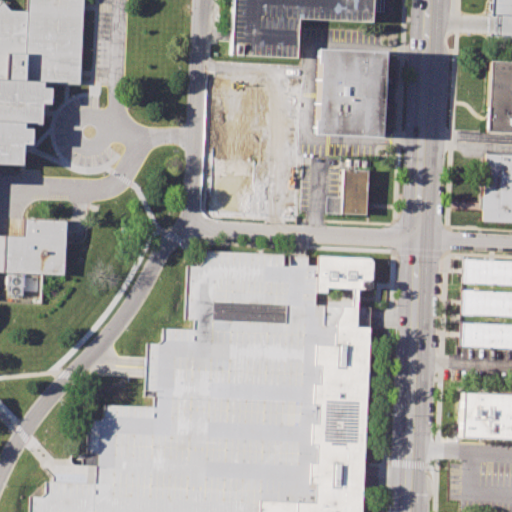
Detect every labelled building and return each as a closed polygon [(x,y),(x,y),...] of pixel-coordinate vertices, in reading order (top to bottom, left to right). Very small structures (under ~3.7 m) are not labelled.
[(0,78),(42,80),(65,81),(78,82),(78,81),(79,76),(79,72),(81,0),(25,0),(25,11),(9,10),(1,1),(0,1),(0,78)] [(228,53),(230,0),(378,0),(378,10),(368,10),(368,21),(295,18),(293,56),(228,53)] [(511,0),(492,0),(490,48),(511,49),(511,0)] [(314,48),(379,52),(375,135),(310,132),(314,48)] [(487,61),(511,61),(511,130),(483,129),(487,61)] [(208,213),(292,215),(297,89),(283,89),(284,82),(256,81),(256,75),(213,73),(208,213)] [(0,163),(21,164),(22,147),(22,145),(29,145),(30,123),(40,123),(40,103),(49,103),(49,86),(42,85),(42,80),(0,78),(0,163)] [(484,153),(511,153),(511,220),(480,220),(484,153)] [(324,194),(341,195),(341,169),(367,169),(366,215),(323,213),(324,194)] [(0,232),(18,233),(19,218),(64,219),(63,233),(62,274),(41,274),(40,303),(0,302),(0,232)] [(27,511),(28,495),(40,495),(44,492),(44,481),(93,483),(94,470),(94,465),(70,464),(71,452),(85,452),(86,418),(97,420),(102,416),(102,404),(151,406),(152,397),(141,396),(142,375),(143,364),(145,346),(145,342),(157,343),(161,339),(162,329),(192,330),(192,319),(183,318),(185,265),(196,265),(201,262),(202,251),(312,255),(309,304),(340,306),(340,310),(338,314),(335,319),(334,325),(334,345),(313,344),(312,364),(319,365),(318,383),(312,383),(311,402),(317,403),(316,423),(311,423),(309,443),(315,443),(314,463),(308,463),(308,483),(313,483),(312,503),(257,500),(256,511),(27,511)] [(314,292),(315,255),(367,257),(369,259),(370,264),(369,288),(356,288),(355,326),(367,327),(359,511),(256,511),(257,500),(312,503),(313,483),(308,483),(308,463),(314,463),(315,443),(309,443),(311,423),(316,423),(317,403),(311,402),(312,383),(318,383),(319,365),(312,364),(313,344),(334,345),(334,325),(335,319),(338,314),(340,310),(340,306),(350,306),(351,289),(324,287),(324,292),(314,292)] [(460,259),(511,261),(511,284),(459,282),(460,259)] [(458,290),(511,292),(511,316),(457,314),(458,290)] [(355,326),(368,326),(369,307),(355,307),(355,326)] [(456,322),(511,324),(511,347),(456,345),(456,322)] [(458,392),(511,394),(511,438),(456,436),(458,392)]
